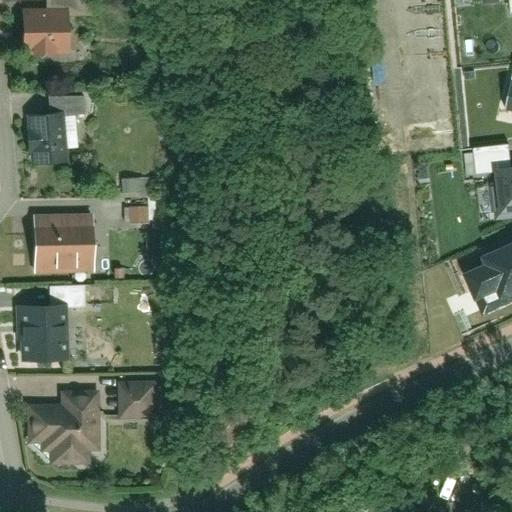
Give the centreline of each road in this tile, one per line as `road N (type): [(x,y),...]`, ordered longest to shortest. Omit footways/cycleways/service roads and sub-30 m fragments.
road 1 (track): [(176,511),(199,191),(233,0)]
road 2 (residential): [(511,349),(328,435),(204,511)]
